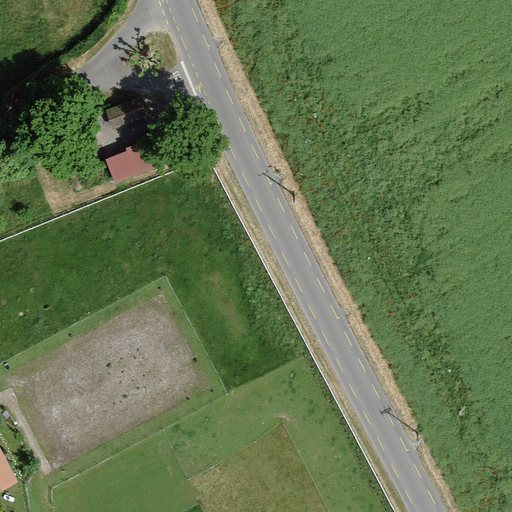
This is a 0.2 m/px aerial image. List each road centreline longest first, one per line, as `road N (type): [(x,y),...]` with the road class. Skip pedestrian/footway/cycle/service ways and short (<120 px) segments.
road 1 (tertiary): [(209,76),(428,511)]
road 2 (unclassified): [(83,80),(181,83),(209,76)]
road 3 (unclassified): [(172,0),(83,80)]
